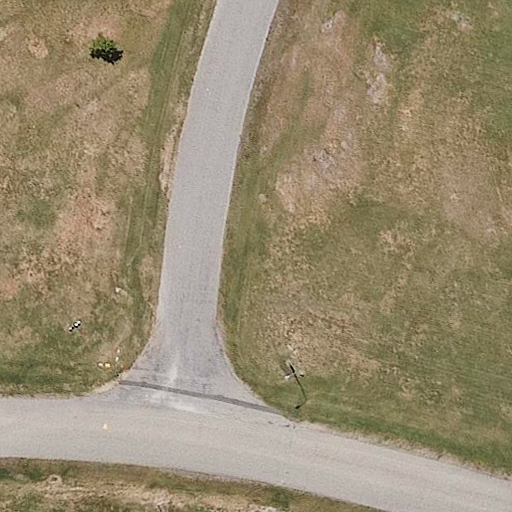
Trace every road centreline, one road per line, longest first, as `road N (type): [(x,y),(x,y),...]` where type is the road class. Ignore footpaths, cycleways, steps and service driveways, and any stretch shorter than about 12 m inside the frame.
road 1 (residential): [(174,437),(203,205),(254,0)]
road 2 (residential): [(511,509),(322,462),(174,437)]
road 3 (residential): [(174,437),(0,425)]
